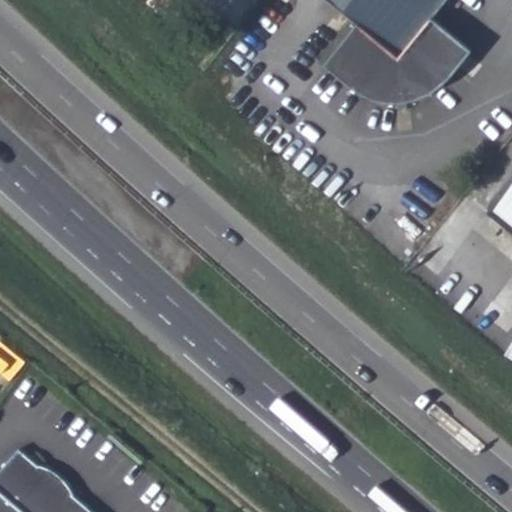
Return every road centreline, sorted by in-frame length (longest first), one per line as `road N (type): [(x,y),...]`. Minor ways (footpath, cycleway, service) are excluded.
road 1 (trunk): [(511,489),(0,39)]
road 2 (trunk): [(22,163),(413,511)]
